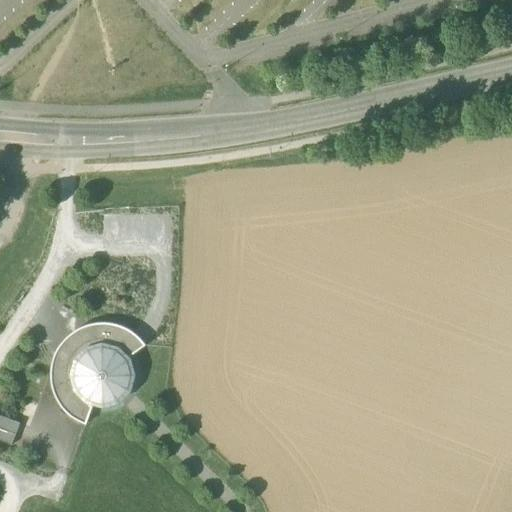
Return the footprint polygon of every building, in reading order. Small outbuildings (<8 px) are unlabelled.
[(94,323),(87,325),(77,329),(86,344),(79,351),(72,358),(57,350),(55,354),(53,360),(52,364),(51,369),(51,376),(51,383),(53,389),(54,394),(56,398),(59,403),(63,408),(65,411),(69,415),(72,417),(77,420),(81,422),(86,424),(93,406),(91,405),(92,400),(96,401),(102,402),(104,403),(110,402),(115,400),(118,398),(121,396),(124,393),(127,389),(129,385),(130,382),(130,378),(131,373),(130,373),(129,368),(128,365),(126,360),(122,356),(119,353),(133,332),(128,329),(123,327),(119,325),(115,324),(108,323),(101,323),(94,323)] [(61,344),(57,350),(72,358),(79,351),(86,344),(77,329),(74,331),(69,335),(66,338),(65,339),(61,344)] [(137,335),(133,332),(119,353),(122,356),(126,360),(146,345),(142,340),(139,337),(137,335)] [(24,412),(17,409),(12,420),(20,423),(24,412)] [(12,420),(0,415),(0,440),(12,445),(20,423),(12,420)]
